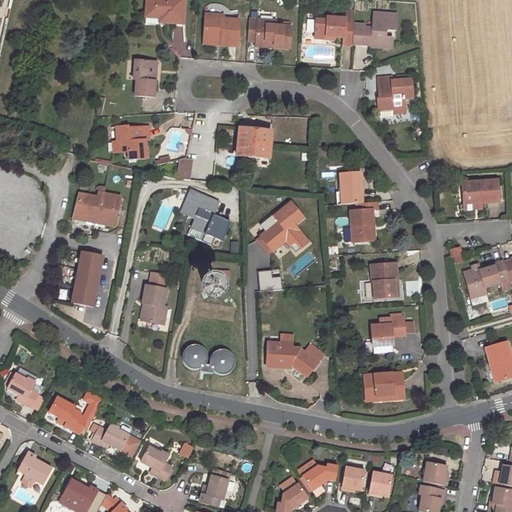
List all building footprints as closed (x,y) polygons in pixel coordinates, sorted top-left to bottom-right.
[(166,1),(165,0),(146,0),(144,17),(163,18),(168,18),(168,23),(182,23),(184,2),(172,1),(166,1)] [(352,24),(353,11),(345,11),(344,19),(327,18),(326,21),(315,20),(314,38),(325,39),(325,36),(333,37),(343,38),(343,45),(351,45),(351,44),(352,24)] [(364,24),(352,24),(351,44),(362,45),(362,42),(370,42),(370,45),(370,47),(390,48),(388,42),(388,38),(384,37),(385,30),(394,30),(395,14),(372,12),(371,28),(364,27),(364,24)] [(215,18),(215,15),(205,14),(203,39),(218,40),(218,39),(220,39),(219,45),(236,46),(237,20),(222,19),(215,18)] [(273,21),(248,19),(247,41),(255,42),(270,43),(270,47),(287,48),(289,26),(273,25),(273,21)] [(151,81),(152,62),(135,61),(133,80),(136,80),(135,95),(152,97),(154,81),(151,81)] [(408,79),(396,79),(390,80),(390,78),(378,78),(379,94),(380,94),(380,98),(377,99),(378,110),(393,109),(393,114),(403,113),(402,99),(411,98),(410,78),(408,79)] [(105,99),(99,97),(96,113),(101,114),(105,99)] [(392,114),(393,114),(393,109),(378,110),(378,117),(393,117),(392,114)] [(127,127),(115,128),(116,141),(112,142),(113,152),(128,151),(128,159),(145,158),(143,140),(148,140),(146,127),(127,129),(127,127)] [(270,132),(239,129),(237,155),(267,158),(270,132)] [(180,159),(178,178),(190,180),(193,161),(186,160),(180,159)] [(339,174),(341,205),(355,203),(361,203),(358,173),(339,174)] [(463,204),(480,202),(498,201),(496,181),(462,183),(463,204)] [(194,218),(203,196),(190,190),(180,212),(194,218)] [(96,198),(78,194),(72,218),(113,226),(119,197),(102,194),(97,193),(96,198)] [(217,203),(203,196),(194,218),(190,227),(211,236),(222,241),(229,223),(212,216),(217,203)] [(361,203),(355,203),(356,211),(350,212),(351,242),(370,241),(369,224),(372,224),(371,210),(377,210),(376,202),(361,203)] [(270,251),(271,252),(284,242),(293,253),(306,243),(293,226),(302,218),(290,203),(273,216),(271,215),(258,226),(264,233),(258,237),(259,238),(255,241),(266,255),(270,251)] [(209,241),(211,236),(190,227),(188,232),(209,241)] [(452,258),(461,256),(458,247),(449,250),(452,258)] [(103,257),(82,253),(78,269),(71,303),(92,307),(103,257)] [(511,261),(503,263),(508,280),(508,282),(511,281),(511,259),(510,260),(511,261)] [(473,273),(464,276),(469,295),(484,291),(483,287),(500,282),(508,280),(503,263),(478,270),(472,272),(473,273)] [(395,264),(370,266),(373,298),(397,296),(395,264)] [(230,281),(230,271),(215,271),(215,281),(230,281)] [(272,272),(258,273),(260,291),(282,289),(281,278),(273,279),(272,272)] [(167,277),(149,274),(147,287),(165,290),(167,277)] [(226,305),(228,300),(228,294),(226,289),(222,286),(217,283),(212,283),(207,285),(203,289),(201,294),(201,299),(203,304),(206,308),(211,310),(217,311),(222,309),(226,305)] [(147,287),(145,287),(143,303),(147,304),(144,320),(163,324),(166,307),(162,307),(165,290),(147,287)] [(390,333),(403,332),(402,322),(402,318),(379,319),(380,326),(371,326),(373,355),(391,354),(390,345),(391,345),(390,336),(390,333)] [(413,321),(402,322),(403,332),(403,334),(414,333),(413,321)] [(291,337),(280,336),(280,345),(283,346),(283,349),(267,349),(267,362),(290,364),(306,376),(322,355),(309,345),(303,352),(299,349),(291,349),(291,337)] [(492,363),(496,381),(511,376),(511,358),(510,359),(506,343),(485,349),(489,364),(492,363)] [(213,376),(213,373),(217,376),(223,378),(228,376),(233,372),(235,367),(235,362),(232,357),(228,353),(222,352),(217,354),(212,357),(210,363),(210,368),(205,368),(208,362),(207,357),(205,352),(200,348),(195,347),(189,349),(185,352),(183,358),(183,363),(185,368),(190,372),(196,373),(201,371),(201,374),(213,376)] [(6,389),(19,396),(21,397),(19,402),(31,408),(37,396),(38,394),(30,390),(34,384),(15,374),(6,389)] [(393,395),(393,399),(402,398),(400,374),(364,377),(365,397),(393,395)] [(74,407),(57,397),(48,412),(58,418),(61,419),(59,424),(78,434),(82,428),(86,429),(102,400),(87,392),(83,400),(90,403),(82,416),(72,411),(74,407)] [(42,399),(37,396),(31,408),(36,411),(42,399)] [(141,442),(110,426),(106,431),(99,427),(91,442),(103,448),(105,443),(109,445),(132,458),(141,442)] [(184,444),(180,455),(188,458),(192,447),(184,444)] [(155,470),(153,475),(164,482),(171,467),(165,463),(168,458),(149,447),(140,462),(152,469),(155,470)] [(35,457),(27,453),(18,469),(26,474),(24,478),(33,483),(34,481),(42,486),(51,469),(34,460),(35,457)] [(298,470),(302,477),(318,466),(313,460),(298,470)] [(426,463),(423,482),(446,487),(447,478),(444,478),(445,473),(446,467),(426,463)] [(318,466),(302,477),(311,491),(328,481),(334,482),(337,466),(327,464),(326,467),(321,470),(318,466)] [(494,476),(493,483),(496,484),(511,487),(511,467),(508,467),(503,466),(502,473),(498,472),(497,477),(494,476)] [(349,489),(355,490),(361,491),(364,471),(345,468),(341,491),(348,492),(349,489)] [(213,470),(211,476),(228,480),(229,474),(213,470)] [(376,495),(382,496),(388,497),(392,476),(372,473),(368,496),(375,497),(376,495)] [(203,489),(199,502),(216,507),(218,500),(222,500),(228,480),(211,476),(209,488),(208,490),(203,489)] [(88,489),(71,480),(62,497),(70,501),(69,503),(79,508),(76,511),(85,511),(97,491),(89,486),(88,489)] [(278,503),(275,511),(292,511),(293,509),(308,498),(298,484),(282,495),(285,501),(281,504),(278,503)] [(440,499),(443,500),(445,491),(420,486),(418,495),(421,495),(418,511),(421,511),(437,511),(439,505),(440,499)] [(487,511),(511,511),(511,507),(511,501),(511,491),(495,487),(493,497),(492,504),(489,503),(487,511)] [(93,511),(104,494),(97,491),(85,511),(93,511)] [(125,511),(127,510),(115,499),(113,501),(107,496),(102,506),(108,511),(125,511)] [(70,501),(62,497),(59,503),(75,511),(76,511),(79,508),(69,503),(70,501)]
